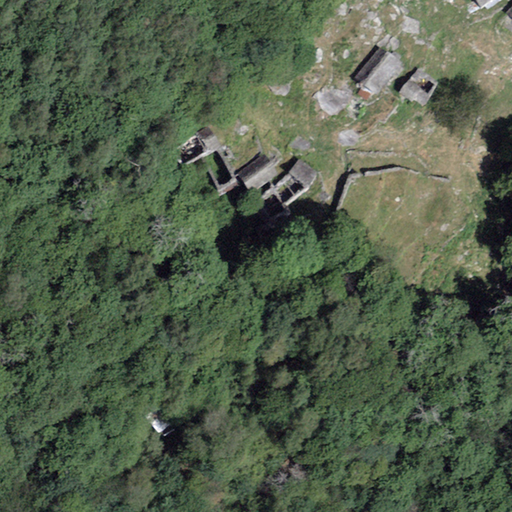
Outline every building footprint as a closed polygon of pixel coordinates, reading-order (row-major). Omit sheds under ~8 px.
[(473,0),(483,12),(499,0),(473,0)] [(402,68),(380,50),(355,82),(378,99),(402,68)] [(438,86),(418,71),(401,93),(422,108),(438,86)] [(207,129),(169,148),(182,174),(220,154),(207,129)] [(266,159),(238,175),(251,196),(278,180),(266,159)]
